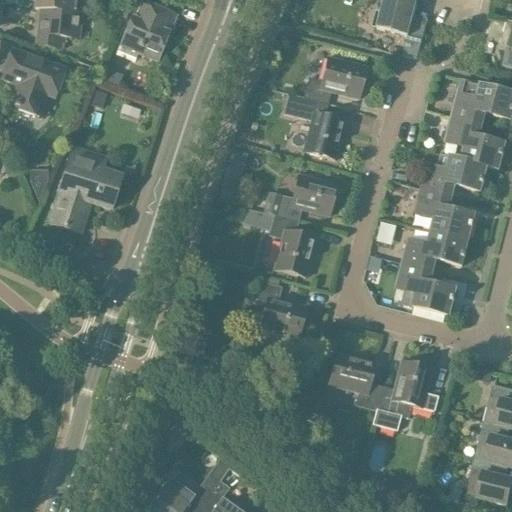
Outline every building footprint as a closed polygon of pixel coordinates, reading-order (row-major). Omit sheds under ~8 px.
[(35,10),(40,11),(41,10),(74,14),(74,13),(80,14),(81,0),(29,0),(29,2),(35,3),(35,10)] [(385,0),(378,30),(408,37),(403,57),(418,60),(423,40),(409,37),(417,5),(401,1),(401,0),(385,0)] [(131,20),(118,53),(119,54),(119,53),(136,60),(138,54),(157,62),(175,18),(143,5),(136,22),(131,20)] [(74,13),(74,14),(41,10),(40,11),(36,48),(62,51),(63,39),(77,40),(80,14),(74,13)] [(511,23),(508,22),(502,43),(511,45),(506,68),(511,69),(511,23)] [(2,81),(16,86),(8,107),(35,117),(43,96),(53,100),(64,71),(13,52),(2,81)] [(304,98),(327,104),(330,93),(359,101),(367,70),(329,60),(322,84),(309,81),(304,98)] [(105,70),(99,84),(117,91),(123,77),(105,70)] [(462,82),(453,118),(483,126),(486,115),(511,121),(511,119),(511,94),(482,87),(481,87),(462,82)] [(96,93),(91,107),(101,111),(106,96),(96,93)] [(304,98),(298,120),(312,124),(305,154),(335,162),(345,123),(324,118),(327,104),(304,98)] [(483,126),(453,118),(446,144),(466,149),(463,161),(451,158),(499,171),(506,146),(480,139),(483,126)] [(59,194),(49,225),(80,235),(89,205),(110,212),(121,178),(103,173),(107,160),(72,149),(68,163),(73,164),(63,196),(59,194)] [(499,171),(451,158),(448,172),(428,167),(422,190),(453,198),(455,186),(481,193),(488,168),(499,171)] [(20,178),(14,166),(3,171),(9,184),(20,178)] [(253,201),(235,197),(242,171),(226,167),(218,202),(251,210),(253,201)] [(266,214),(298,222),(301,211),(330,218),(337,187),(299,177),(293,201),(271,196),(266,214)] [(453,198),(422,190),(416,216),(436,221),(433,233),(469,242),(475,217),(449,211),(453,198)] [(295,235),(298,222),(266,214),(266,215),(262,233),(270,235),(269,237),(283,240),(275,271),(306,279),(315,240),(295,235)] [(469,242),(433,233),(429,246),(409,242),(403,265),(434,273),(436,261),(462,268),(469,242)] [(30,237),(26,248),(44,254),(47,242),(30,237)] [(366,286),(389,287),(391,259),(368,257),(366,286)] [(434,273),(403,265),(396,291),(417,296),(414,309),(450,318),(456,292),(430,285),(434,273)] [(253,304),(266,307),(260,331),(261,331),(258,345),(260,347),(261,348),(263,348),(266,349),(270,350),(273,351),(276,351),(278,350),(282,350),(285,349),(288,348),(290,347),(292,345),(293,339),(299,341),(307,309),(278,302),(281,289),(259,283),(253,304)] [(373,428),(382,390),(370,387),(376,366),(337,356),(328,387),(360,395),(356,408),(376,413),(372,427),(373,428)] [(373,428),(397,434),(401,418),(396,417),(399,405),(422,411),(422,412),(432,414),(437,399),(427,396),(433,373),(402,364),(394,393),(382,390),(373,428)] [(506,429),(510,430),(511,430),(511,391),(494,387),(484,424),(506,429)] [(506,429),(484,424),(475,460),(505,467),(511,469),(511,442),(503,440),(506,429)] [(227,474),(230,470),(236,461),(225,454),(216,466),(227,474)] [(505,467),(475,460),(470,482),(466,481),(465,482),(466,482),(461,503),(475,507),(475,508),(476,508),(479,499),(507,506),(511,487),(511,481),(502,478),(505,467)] [(236,461),(230,470),(240,477),(246,468),(236,461)] [(197,511),(212,493),(202,486),(194,498),(170,481),(147,511),(197,511)] [(238,511),(212,493),(197,511),(238,511)]
